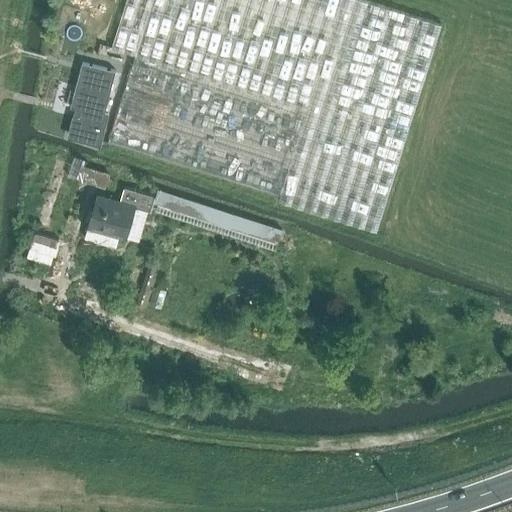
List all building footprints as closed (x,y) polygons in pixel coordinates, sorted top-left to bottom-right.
[(441,25),(361,0),(126,0),(112,48),(135,55),(107,141),(279,195),(277,200),(376,230),(441,25)] [(73,106),(103,113),(114,71),(95,66),(96,67),(94,76),(82,73),(73,106)] [(155,195),(124,186),(120,200),(98,193),(97,195),(85,238),(116,247),(119,235),(127,237),(136,207),(151,211),(155,195)] [(158,190),(154,203),(158,204),(156,212),(261,246),(275,250),(278,243),(282,230),(158,190)] [(151,262),(140,259),(133,281),(143,285),(151,262)] [(130,321),(127,320),(71,301),(68,309),(67,313),(97,324),(96,328),(223,372),(229,355),(130,321)]
